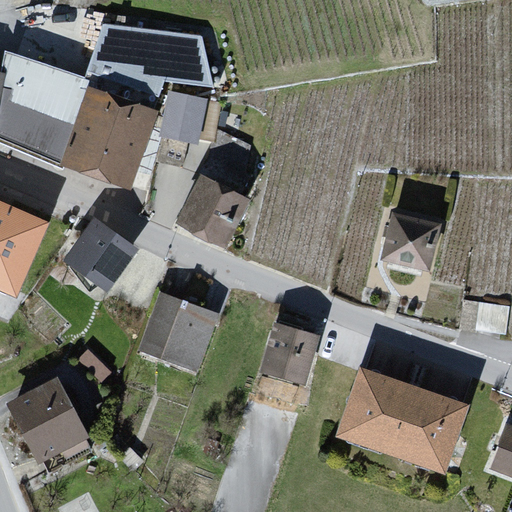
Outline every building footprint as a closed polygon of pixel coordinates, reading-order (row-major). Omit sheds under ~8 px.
[(161,140),(202,147),(211,98),(170,91),(161,140)] [(159,116),(87,93),(62,169),(133,192),(159,116)] [(246,204),(200,184),(180,228),(226,249),(246,204)] [(49,227),(0,206),(0,292),(17,300),(49,227)] [(439,230),(395,220),(384,264),(428,274),(439,230)] [(97,228),(68,270),(107,297),(136,255),(97,228)] [(217,323),(161,302),(141,358),(197,378),(217,323)] [(320,343),(276,331),(263,377),(308,389),(320,343)] [(472,410),(361,372),(337,441),(448,479),(472,410)] [(61,385),(9,408),(34,466),(87,443),(61,385)] [(511,434),(503,431),(487,475),(511,483),(511,434)]
